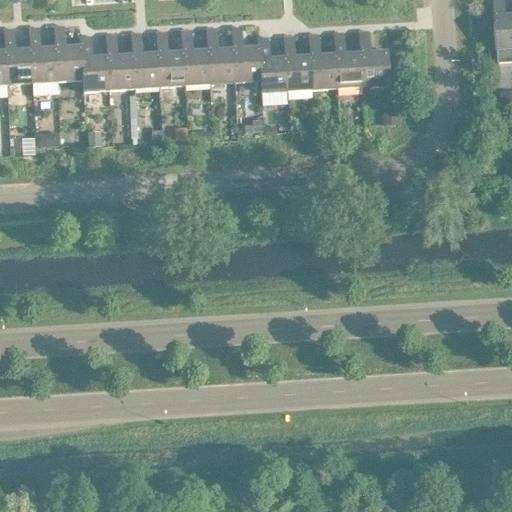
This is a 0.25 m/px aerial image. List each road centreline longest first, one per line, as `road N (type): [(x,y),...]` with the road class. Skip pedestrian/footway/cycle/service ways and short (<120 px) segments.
road 1 (unclassified): [(0,197),(359,176),(421,159),(448,112),(440,0)]
road 2 (secondary): [(511,314),(0,346)]
road 3 (secondary): [(0,412),(511,382)]
